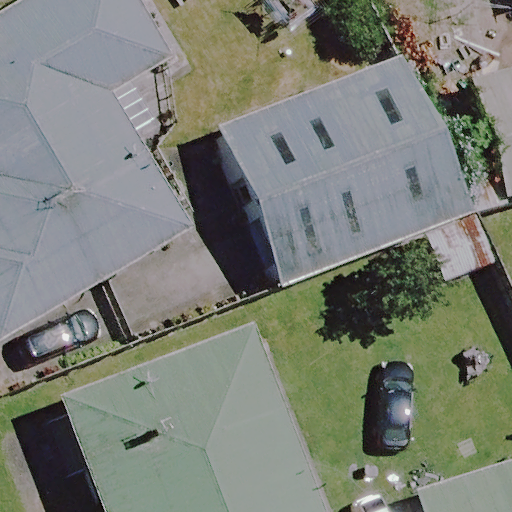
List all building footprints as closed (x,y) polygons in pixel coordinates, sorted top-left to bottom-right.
[(0,342),(161,252),(116,170),(108,156),(133,142),(109,99),(144,79),(99,0),(32,0),(0,18),(0,342)] [(511,0),(502,0),(508,21),(511,19),(511,0)] [(458,285),(375,74),(189,147),(192,153),(236,264),(252,306),(401,247),(422,299),(458,285)] [(511,81),(448,101),(485,221),(511,212),(511,81)] [(307,511),(242,336),(54,406),(93,511),(307,511)] [(511,511),(511,469),(393,511),(511,511)]
